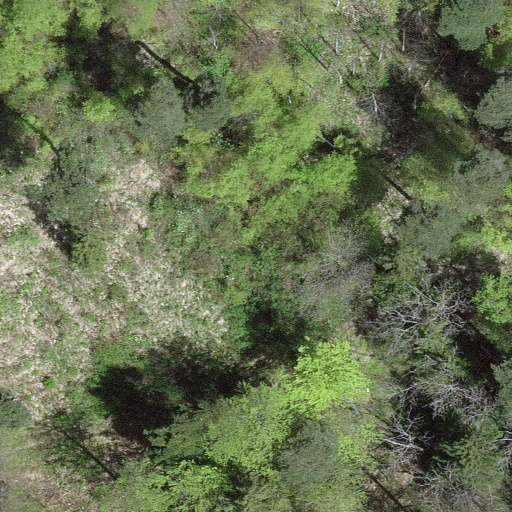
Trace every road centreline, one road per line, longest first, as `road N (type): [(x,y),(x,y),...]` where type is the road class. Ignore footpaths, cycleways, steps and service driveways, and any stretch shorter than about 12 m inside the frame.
road 1 (track): [(0,467),(264,404),(307,371),(352,313),(419,273),(511,255)]
road 2 (track): [(0,41),(142,0)]
